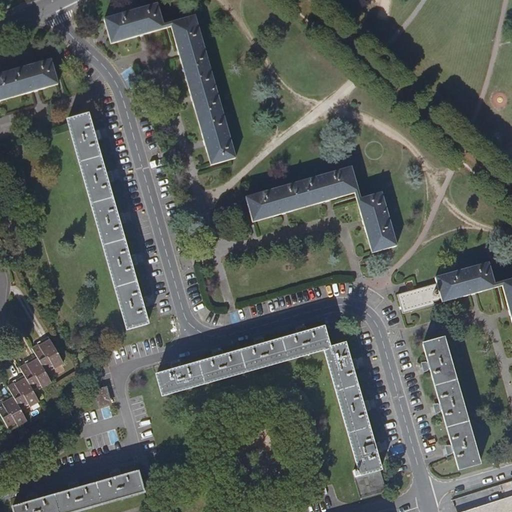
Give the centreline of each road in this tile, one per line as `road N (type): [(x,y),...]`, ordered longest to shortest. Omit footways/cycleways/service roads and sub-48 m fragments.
road 1 (residential): [(51,4),(121,92),(195,342)]
road 2 (residential): [(195,342),(338,303),(367,315),(383,343),(424,494)]
road 3 (residential): [(9,489),(134,453),(116,387),(121,376),(195,342)]
road 4 (unknown): [(295,0),(511,195)]
